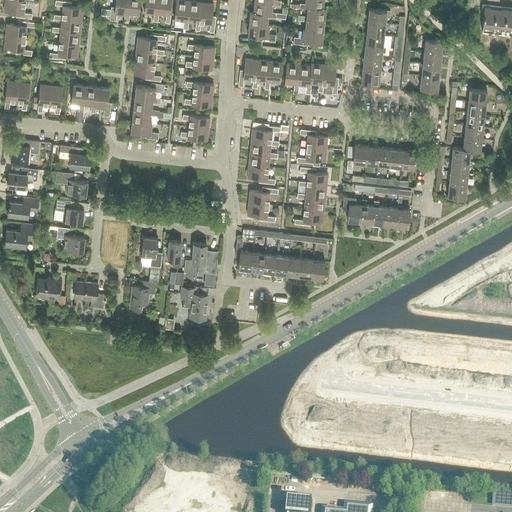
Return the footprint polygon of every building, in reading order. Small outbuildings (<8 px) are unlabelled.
[(24,13),(25,1),(17,0),(5,0),(4,11),(16,12),(16,16),(32,18),(32,13),(24,13)] [(63,6),(62,15),(62,17),(82,19),(83,7),(71,6),(72,2),(56,0),(55,5),(63,6)] [(126,14),(127,0),(115,0),(115,7),(111,6),(110,20),(116,20),(117,12),(125,13),(126,14)] [(138,13),(139,0),(127,0),(126,14),(125,13),(124,19),(129,20),(130,12),(138,13)] [(157,13),(158,0),(145,0),(144,12),(154,13),(157,13)] [(170,0),(158,0),(157,13),(154,13),(153,21),(158,21),(159,13),(166,14),(165,22),(170,23),(171,14),(169,14),(170,0)] [(186,20),(189,1),(182,0),(176,0),(174,19),(184,20),(186,20)] [(281,1),(274,0),(272,0),(273,1),(265,0),(254,0),(253,11),(271,13),(271,12),(272,5),(280,5),(281,1)] [(199,22),(201,2),(189,1),(186,20),(184,20),(183,28),(188,29),(189,21),(196,22),(199,22)] [(213,4),(201,2),(199,22),(196,22),(195,30),(200,30),(201,22),(210,23),(209,31),(214,32),(216,16),(212,16),(213,4)] [(326,7),(323,6),(305,5),(305,4),(300,3),(300,4),(299,8),(307,9),(306,16),(306,17),(325,19),(326,7)] [(511,9),(484,6),(482,29),(511,32),(511,9)] [(385,23),(385,22),(386,15),(389,16),(389,11),(369,8),(368,21),(385,23)] [(269,25),(267,24),(268,16),(276,17),(276,12),(271,12),(271,13),(253,11),(250,10),(248,34),(262,35),(262,39),(275,41),(276,35),(268,34),(269,25)] [(80,32),(82,19),(62,17),(62,15),(54,14),(54,19),(62,20),(61,27),(60,29),(80,32)] [(323,31),(325,19),(306,17),(306,16),(299,15),(298,20),(306,21),(305,29),(323,31)] [(35,27),(35,22),(19,20),(19,24),(7,23),(5,35),(25,37),(27,26),(35,27)] [(384,34),(385,27),(388,28),(388,23),(385,22),(385,23),(368,21),(366,33),(384,35),(384,34)] [(79,44),(80,32),(60,29),(61,27),(53,26),(52,31),(60,32),(59,41),(79,44)] [(322,42),(323,31),(305,29),(303,28),(302,38),(294,37),(293,43),(307,45),(307,41),(322,42)] [(387,35),(384,34),(384,35),(366,33),(365,45),(382,47),(383,40),(386,40),(387,35)] [(137,37),(136,49),(156,51),(156,49),(157,39),(165,40),(166,36),(150,34),(149,38),(137,37)] [(24,49),(25,37),(5,35),(4,48),(16,49),(16,53),(31,55),(32,50),(24,49)] [(441,53),(443,41),(425,39),(424,51),(441,53)] [(78,56),(79,44),(59,41),(58,53),(50,52),(49,57),(65,58),(66,55),(78,56)] [(214,58),(215,47),(195,44),(195,45),(188,44),(188,49),(195,49),(194,56),(214,58)] [(381,58),(382,51),(385,52),(386,47),(382,47),(365,45),(364,56),(381,58)] [(164,50),(156,49),(156,51),(136,49),(135,61),(154,63),(156,54),(164,54),(164,50)] [(414,57),(415,51),(410,51),(410,50),(405,49),(404,61),(409,62),(410,56),(414,57)] [(440,65),(441,53),(424,51),(423,63),(440,65)] [(212,69),(214,58),(194,56),(193,62),(186,61),(186,66),(193,66),(192,67),(212,69)] [(380,70),(381,58),(364,56),(362,68),(380,70)] [(255,79),(258,59),(245,58),(244,70),(240,69),(238,85),(243,86),(244,78),(253,79),(255,79)] [(267,80),(270,61),(258,59),(255,79),(253,79),(253,87),(255,87),(257,87),(258,79),(265,80),(267,80)] [(153,75),(154,63),(135,61),(133,73),(145,74),(145,78),(161,80),(161,76),(153,75)] [(282,62),(270,61),(267,80),(265,80),(265,88),(269,89),(270,81),(280,82),(282,62)] [(297,84),(299,64),(287,62),(285,82),(295,83),(294,91),(298,92),(299,84),(297,84)] [(309,82),(311,62),(311,65),(299,64),(297,84),(299,84),(307,85),(306,93),(310,93),(311,85),(309,85),(310,82),(309,82)] [(321,83),(324,64),(311,62),(309,82),(310,82),(319,83),(318,91),(323,92),(323,84),(321,83)] [(439,77),(440,65),(423,63),(421,75),(439,77)] [(337,93),(338,77),(334,77),(336,65),(324,64),(321,83),(323,84),(333,85),(332,93),(337,93)] [(378,83),(380,70),(362,68),(361,81),(378,83)] [(437,89),(439,77),(421,75),(420,87),(437,89)] [(16,101),(19,81),(7,80),(5,100),(5,107),(9,108),(10,101),(16,101)] [(28,103),(30,83),(19,81),(16,101),(22,102),(22,109),(26,110),(27,103),(28,103)] [(212,95),(214,84),(194,82),(187,81),(186,86),(193,87),(193,93),(212,95)] [(83,103),(85,85),(73,83),(71,101),(80,102),(79,110),(83,111),(84,103),(83,103)] [(136,85),(134,96),(155,99),(155,98),(156,90),(163,91),(164,84),(151,83),(151,87),(136,85)] [(49,105),(52,85),(40,84),(38,104),(38,111),(42,111),(43,104),(49,105)] [(61,106),(63,86),(52,85),(49,105),(55,106),(55,113),(59,113),(60,106),(61,106)] [(95,106),(97,86),(85,85),(83,103),(84,103),(92,104),(91,112),(95,112),(96,106),(95,106)] [(109,87),(97,86),(95,106),(96,106),(104,107),(103,115),(110,116),(111,102),(107,102),(109,87)] [(485,102),(487,90),(469,88),(468,100),(485,102)] [(211,106),(212,95),(193,93),(192,99),(185,98),(184,103),(191,104),(211,106)] [(161,98),(155,98),(155,99),(134,96),(133,108),(151,110),(151,109),(152,102),(160,103),(161,98)] [(484,114),(485,102),(468,100),(467,112),(484,114)] [(151,114),(157,115),(157,117),(163,117),(164,112),(159,111),(159,110),(151,109),(151,110),(133,108),(132,120),(150,123),(150,122),(151,114)] [(483,126),(484,114),(467,112),(465,124),(483,126)] [(209,128),(210,117),(190,115),(183,114),(183,119),(189,120),(189,126),(209,128)] [(152,122),(150,122),(150,123),(132,120),(130,132),(145,133),(145,137),(158,139),(159,132),(151,131),(152,122)] [(272,130),(280,131),(280,130),(288,131),(288,125),(281,124),(281,127),(265,125),(264,129),(252,128),(251,140),(271,142),(271,140),(272,130)] [(481,138),(483,126),(465,124),(464,136),(481,138)] [(207,139),(209,128),(189,126),(188,132),(181,131),(181,136),(188,137),(187,137),(207,139)] [(327,148),(328,136),(316,135),(316,131),(300,129),(300,133),(308,134),(307,146),(327,148)] [(453,142),(454,135),(452,135),(447,134),(446,143),(452,143),(452,142),(453,142)] [(480,151),(481,138),(464,136),(463,148),(470,149),(470,150),(480,151)] [(19,160),(22,160),(28,161),(29,151),(38,152),(39,141),(24,139),(23,145),(12,144),(10,159),(19,160)] [(279,141),(271,140),(271,142),(251,140),(250,152),(270,154),(270,152),(271,145),(279,145),(279,141)] [(366,163),(367,145),(355,144),(353,161),(347,160),(346,172),(352,172),(353,162),(366,163)] [(89,167),(90,154),(75,152),(76,146),(61,145),(60,151),(71,152),(70,165),(89,167)] [(378,164),(379,147),(367,145),(366,163),(378,164)] [(325,160),(327,148),(307,146),(305,158),(298,157),(297,161),(313,163),(313,159),(320,160),(325,160)] [(389,165),(391,148),(379,147),(378,164),(389,165)] [(469,161),(470,150),(470,149),(463,148),(453,147),(451,159),(469,161)] [(401,167),(403,149),(391,148),(389,165),(401,167)] [(414,168),(416,150),(403,149),(401,167),(414,168)] [(278,153),(270,152),(270,154),(250,152),(248,164),(268,166),(269,157),(277,158),(278,155),(278,153)] [(467,173),(469,161),(451,159),(450,171),(467,173)] [(267,178),(268,166),(248,164),(247,176),(259,178),(259,182),(275,183),(275,179),(267,178)] [(327,186),(328,173),(316,172),(316,168),(300,166),(300,171),(308,172),(307,182),(307,183),(327,186)] [(38,169),(34,168),(22,167),(21,173),(9,172),(7,186),(25,188),(26,179),(37,180),(38,169)] [(85,195),(87,181),(74,179),(75,173),(57,171),(55,182),(67,183),(66,193),(85,195)] [(466,185),(467,173),(450,171),(449,183),(466,185)] [(325,198),(327,186),(307,183),(307,182),(299,181),(298,185),(306,186),(306,194),(305,196),(325,198)] [(465,197),(466,185),(449,183),(447,195),(465,197)] [(278,193),(278,188),(262,187),(262,191),(250,190),(248,202),(268,204),(270,192),(278,193)] [(324,210),(325,198),(305,196),(306,194),(298,193),(297,197),(305,198),(304,208),(324,210)] [(360,221),(361,204),(355,203),(356,197),(344,196),(342,208),(343,209),(343,208),(348,209),(347,220),(360,221)] [(37,210),(38,198),(24,197),(23,202),(10,201),(8,215),(28,217),(29,209),(37,210)] [(82,223),(84,209),(70,207),(71,200),(57,199),(56,209),(64,211),(63,220),(82,223)] [(373,205),(367,204),(367,199),(362,199),(361,204),(360,221),(372,223),(373,205)] [(383,224),(385,206),(379,206),(379,200),(374,200),(373,205),(372,223),(383,224)] [(267,216),(268,204),(248,202),(247,214),(259,215),(259,219),(275,221),(275,216),(267,216)] [(410,209),(402,208),(403,205),(398,205),(397,208),(395,225),(408,226),(410,209)] [(395,225),(397,208),(385,206),(383,224),(395,225)] [(323,222),(324,210),(304,208),(303,219),(295,219),(294,223),(310,225),(311,221),(323,222)] [(33,239),(35,224),(21,223),(21,230),(6,228),(5,243),(25,246),(26,239),(33,239)] [(83,250),(85,237),(71,235),(72,228),(58,226),(57,237),(65,238),(64,248),(83,250)] [(160,266),(162,253),(156,252),(158,238),(144,237),(142,256),(151,257),(151,265),(160,266)] [(178,267),(181,241),(169,240),(167,259),(174,259),(173,266),(178,267)] [(206,250),(206,244),(193,242),(192,261),(199,262),(198,271),(205,272),(215,273),(217,258),(217,257),(218,253),(217,253),(213,252),(213,253),(210,253),(210,252),(209,250),(206,250)] [(251,269),(253,252),(240,250),(238,268),(251,269)] [(263,271),(265,253),(253,252),(251,269),(263,271)] [(274,272),(277,255),(265,253),(263,271),(274,272)] [(286,273),(288,256),(277,255),(274,272),(286,273)] [(298,275),(300,258),(288,256),(286,273),(298,275)] [(310,276),(312,259),(300,258),(298,275),(310,276)] [(323,278),(325,260),(312,259),(310,276),(323,278)] [(182,284),(184,273),(176,272),(175,284),(182,284)] [(215,273),(205,272),(204,285),(213,285),(215,273)] [(59,299),(61,279),(52,278),(52,279),(38,278),(36,295),(46,296),(46,297),(59,299)] [(155,293),(156,281),(143,280),(142,287),(132,286),(131,291),(132,291),(130,308),(140,309),(140,303),(147,304),(148,292),(155,293)] [(101,307),(103,294),(97,293),(98,283),(77,281),(75,297),(91,299),(91,306),(101,307)] [(181,296),(186,297),(185,306),(192,307),(191,315),(205,317),(208,295),(194,294),(194,288),(182,286),(181,296)] [(362,373),(388,376),(391,345),(365,342),(362,373)] [(397,377),(423,380),(427,349),(401,346),(397,377)] [(432,381),(458,384),(462,353),(436,350),(432,381)] [(467,385),(493,388),(497,357),(471,354),(467,385)] [(503,389),(511,390),(511,358),(506,358),(503,389)] [(319,433),(345,436),(349,405),(323,402),(319,433)] [(354,437),(380,440),(384,409),(358,406),(354,437)] [(390,441),(416,444),(419,413),(393,410),(390,441)] [(425,445),(451,448),(454,417),(428,414),(425,445)] [(460,449),(486,452),(489,421),(464,418),(460,449)] [(495,453),(511,455),(511,423),(499,422),(495,453)] [(311,511),(312,501),(288,499),(288,501),(286,511),(311,511)]
